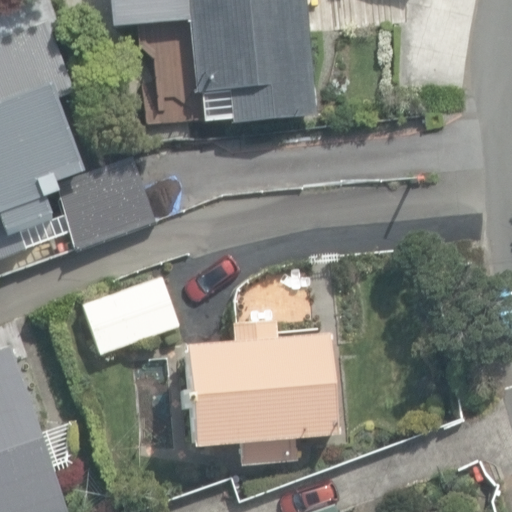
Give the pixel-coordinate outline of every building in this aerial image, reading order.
[(105,0),(108,29),(186,22),(192,93),(198,93),(201,124),(229,121),(229,125),(315,117),(304,0),(105,0)] [(0,255),(16,250),(14,244),(64,226),(75,254),(156,223),(131,155),(84,172),(23,10),(0,18),(0,255)] [(78,304),(98,358),(178,329),(159,275),(78,304)] [(236,443),(239,465),(293,460),(291,439),(334,435),(324,334),(275,339),(274,321),(231,325),(232,343),(182,348),(191,448),(236,443)] [(0,511),(66,511),(6,348),(0,349),(0,511)]
